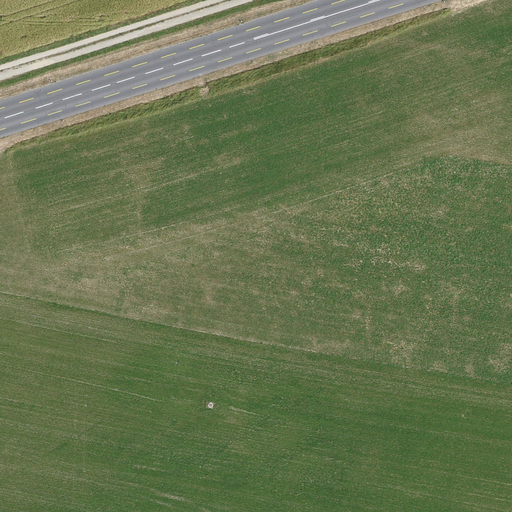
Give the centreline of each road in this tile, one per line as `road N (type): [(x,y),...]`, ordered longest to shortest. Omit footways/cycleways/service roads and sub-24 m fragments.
road 1 (secondary): [(383,0),(0,120)]
road 2 (track): [(225,0),(0,70)]
